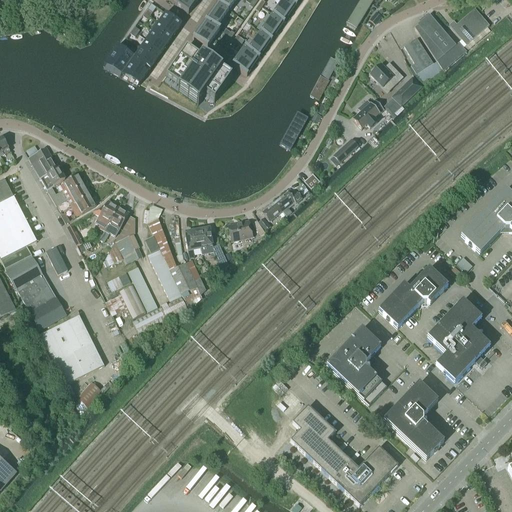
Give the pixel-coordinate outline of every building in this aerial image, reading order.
[(165,78),(162,83),(163,84),(177,94),(199,109),(206,114),(213,104),(214,105),(223,111),(246,79),(253,69),(258,61),(259,60),(271,44),(272,43),(284,25),(296,8),(296,7),(301,0),(220,0),(218,4),(217,4),(216,6),(211,13),(205,21),(205,22),(199,30),(198,31),(192,40),(186,48),(186,49),(182,53),(181,56),(174,65),(171,70),(169,73),(168,75),(167,76),(165,78)] [(168,0),(167,1),(188,16),(194,7),(183,0),(168,0)] [(375,0),(360,0),(346,25),(356,31),(375,0)] [(452,25),(449,28),(461,42),(458,46),(462,51),(488,28),(474,11),(456,27),(453,24),(452,25)] [(375,27),(381,19),(375,14),(369,22),(375,27)] [(157,22),(156,23),(175,36),(176,34),(181,27),(181,26),(176,23),(166,16),(165,15),(164,15),(162,19),(159,24),(157,22)] [(428,17),(414,30),(436,64),(442,73),(443,74),(443,73),(465,55),(465,54),(462,51),(458,46),(455,49),(428,17)] [(153,28),(150,32),(168,44),(169,45),(173,38),(175,36),(156,23),(153,28)] [(146,41),(146,42),(162,54),(164,52),(169,45),(168,44),(150,32),(151,34),(150,35),(146,41)] [(432,67),(433,67),(416,41),(403,49),(414,67),(410,69),(416,78),(416,77),(422,86),(438,76),(432,67)] [(138,49),(156,62),(161,56),(162,54),(146,42),(140,50),(138,49)] [(107,61),(103,67),(104,68),(106,66),(112,69),(123,75),(133,59),(131,58),(132,58),(131,57),(127,55),(125,53),(120,49),(117,48),(117,47),(113,54),(107,61)] [(132,58),(131,58),(133,59),(150,71),(151,69),(156,62),(138,49),(134,54),(132,58)] [(133,59),(123,75),(131,79),(139,83),(139,84),(138,85),(138,86),(139,87),(139,86),(140,86),(140,85),(142,83),(141,82),(143,79),(145,77),(146,77),(148,75),(143,72),(145,69),(150,72),(150,71),(133,59)] [(338,64),(330,60),(309,99),(317,103),(332,74),(338,64)] [(387,95),(402,80),(388,66),(383,71),(380,67),(377,70),(376,69),(371,74),(372,75),(369,78),(377,86),(379,84),(383,88),(382,89),(387,95)] [(391,118),(400,110),(420,91),(411,81),(391,101),(392,101),(383,110),(391,118)] [(360,115),(352,123),(360,133),(366,127),(369,131),(377,124),(374,120),(382,113),(374,103),(370,107),(366,103),(357,112),(360,115)] [(325,109),(321,107),(319,110),(317,114),(321,117),(323,113),(325,109)] [(321,119),(315,116),(311,123),(317,126),(321,119)] [(284,146),(293,150),(297,142),(307,122),(299,117),(284,146)] [(0,141),(0,158),(0,159),(9,154),(3,141),(2,141),(0,142),(0,141)] [(357,150),(350,142),(333,158),(339,166),(357,150)] [(30,161),(28,162),(39,181),(56,171),(45,152),(39,156),(30,161)] [(56,171),(39,181),(40,182),(45,190),(47,193),(52,190),(51,190),(56,187),(64,182),(57,170),(56,171)] [(303,185),(310,193),(319,185),(312,176),(303,185)] [(52,190),(47,193),(53,205),(82,188),(76,178),(63,185),(66,191),(62,193),(55,197),(52,190)] [(15,202),(9,190),(4,181),(0,183),(0,209),(0,210),(15,202)] [(299,195),(305,190),(302,186),(296,191),(299,195)] [(82,188),(53,205),(56,209),(67,202),(71,209),(88,199),(82,188)] [(511,234),(511,199),(505,192),(460,240),(479,258),(501,234),(503,236),(509,236),(511,234)] [(287,196),(274,206),(284,219),(284,218),(285,219),(290,215),(286,210),(292,205),(293,207),(300,201),(296,195),(291,199),(288,196),(287,195),(287,196)] [(88,199),(71,209),(77,219),(94,209),(88,199)] [(26,223),(21,215),(16,205),(15,202),(0,210),(0,209),(0,262),(0,263),(26,250),(26,249),(36,244),(26,223)] [(101,209),(92,215),(98,219),(96,222),(94,225),(99,228),(97,231),(103,234),(104,234),(118,211),(107,204),(103,211),(101,209)] [(281,221),(284,218),(274,206),(261,216),(268,225),(278,217),(281,221)] [(103,234),(99,242),(103,245),(109,236),(114,239),(117,235),(119,231),(128,217),(118,211),(104,234),(103,234)] [(65,226),(69,223),(65,215),(60,218),(65,226)] [(138,251),(139,250),(133,237),(135,237),(135,221),(130,219),(114,245),(102,265),(104,271),(122,263),(125,268),(142,260),(138,251)] [(265,233),(270,229),(263,220),(258,224),(265,233)] [(157,222),(147,227),(153,239),(181,297),(188,312),(195,306),(193,303),(201,300),(200,298),(205,293),(203,287),(191,263),(186,266),(176,271),(157,222)] [(261,240),(265,237),(256,223),(252,226),(261,240)] [(231,245),(252,240),(248,224),(227,229),(231,245)] [(76,249),(82,246),(72,226),(66,229),(76,249)] [(204,231),(196,232),(200,250),(200,251),(201,257),(213,255),(220,272),(228,269),(218,247),(211,250),(208,232),(204,232),(204,231)] [(189,235),(185,236),(186,247),(188,261),(193,261),(192,252),(200,251),(200,250),(196,232),(189,233),(189,235)] [(428,237),(422,243),(425,247),(432,240),(428,237)] [(153,239),(144,243),(151,256),(147,258),(169,303),(181,297),(153,239)] [(40,274),(34,262),(32,259),(26,250),(0,263),(6,274),(13,286),(15,289),(40,274)] [(57,278),(67,273),(55,250),(46,255),(57,278)] [(466,276),(472,269),(462,260),(456,267),(466,276)] [(457,283),(462,277),(454,269),(448,275),(457,283)] [(146,315),(157,309),(137,270),(127,275),(146,315)] [(429,309),(447,290),(428,271),(408,292),(403,288),(377,314),(396,332),(419,309),(420,310),(427,310),(428,308),(429,309)] [(40,334),(66,319),(40,274),(15,289),(40,334)] [(112,294),(130,285),(126,275),(107,285),(112,294)] [(0,321),(15,314),(4,292),(0,284),(0,321)] [(132,322),(146,315),(132,288),(119,294),(120,298),(105,305),(111,319),(127,311),(132,322)] [(186,314),(187,313),(180,299),(147,315),(131,323),(138,337),(186,314)] [(488,349),(470,332),(480,322),(462,304),(426,341),(444,358),(434,368),(453,386),(474,364),(480,370),(484,365),(478,359),(488,349)] [(41,336),(39,338),(40,339),(51,363),(91,343),(79,318),(68,323),(41,336)] [(367,363),(379,350),(361,332),(325,369),(367,409),(386,390),(367,373),(369,371),(368,365),(367,363)] [(91,343),(51,363),(64,388),(104,368),(91,343)] [(87,411),(101,396),(91,384),(76,400),(87,411)] [(424,418),(437,404),(418,386),(382,423),(409,449),(425,464),(443,445),(424,427),(426,425),(426,419),(424,418)] [(327,444),(334,436),(307,410),(291,426),(299,434),(289,444),(358,509),(396,469),(377,451),(357,472),(327,444)] [(0,494),(16,476),(0,462),(0,494)]
